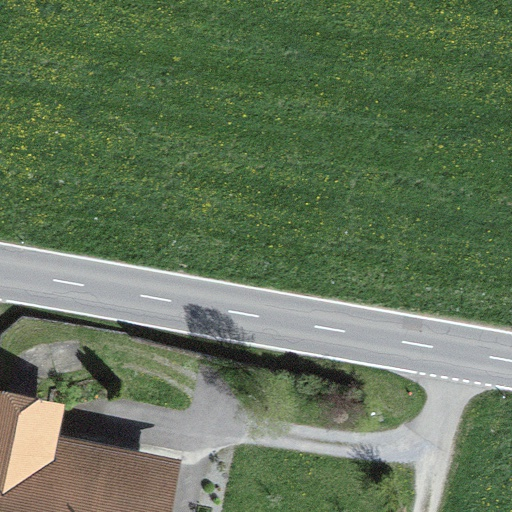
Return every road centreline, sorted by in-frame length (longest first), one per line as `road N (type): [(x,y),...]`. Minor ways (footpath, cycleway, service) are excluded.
road 1 (secondary): [(511,365),(0,270)]
road 2 (track): [(469,357),(423,511)]
